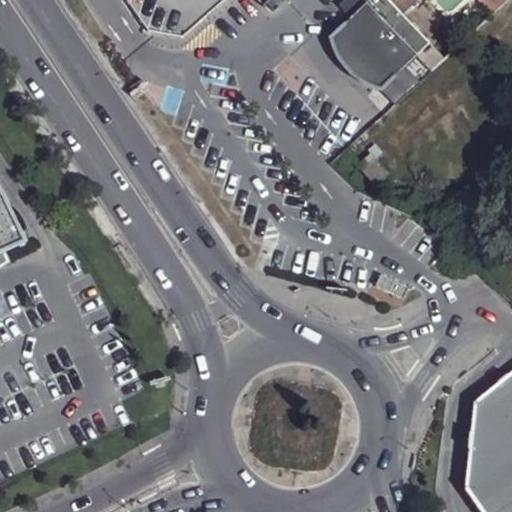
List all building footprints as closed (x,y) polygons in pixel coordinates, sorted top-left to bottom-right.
[(227,0),(257,0),(263,7),(270,0),(126,0),(148,33),(183,40),(227,0)] [(402,15),(387,0),(369,0),(329,39),(333,49),(337,60),(343,68),(351,76),(359,82),(381,92),(429,44),(402,15)] [(387,0),(402,15),(417,0),(387,0)] [(478,0),(478,1),(491,15),(499,8),(507,0),(478,0)] [(371,153),(387,170),(394,164),(376,144),(369,150),(371,153)] [(371,153),(357,167),(378,185),(389,173),(387,170),(371,153)] [(378,185),(385,192),(396,176),(390,172),(389,173),(378,185)] [(410,182),(397,179),(395,188),(407,191),(410,182)] [(0,242),(20,233),(3,196),(0,191),(0,242)] [(20,233),(0,242),(0,269),(10,264),(6,252),(25,243),(20,233)] [(511,511),(511,375),(465,411),(457,498),(467,511),(511,511)]
